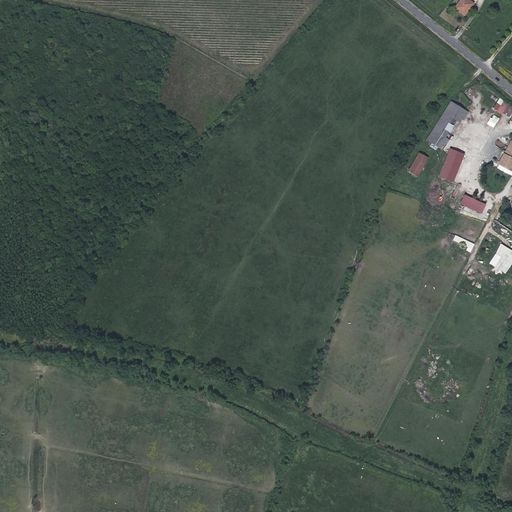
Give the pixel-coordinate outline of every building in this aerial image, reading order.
[(458,0),(454,7),(464,14),(473,2),(470,0),(458,0)] [(502,113),(507,117),(511,111),(511,108),(499,97),(490,107),(500,115),(502,113)] [(460,124),(467,111),(447,100),(425,141),(442,150),(448,139),(444,137),(453,120),(460,124)] [(486,125),(492,128),(498,118),(492,114),(486,125)] [(511,163),(511,161),(511,141),(506,140),(495,169),(511,175),(511,172),(511,163)] [(453,182),(463,153),(447,148),(437,177),(453,182)] [(405,172),(416,177),(427,157),(416,151),(405,172)] [(480,213),(485,204),(462,194),(458,204),(480,213)] [(451,240),(471,249),(474,243),(454,235),(451,240)] [(504,273),(511,259),(511,250),(499,243),(487,263),(504,273)]
